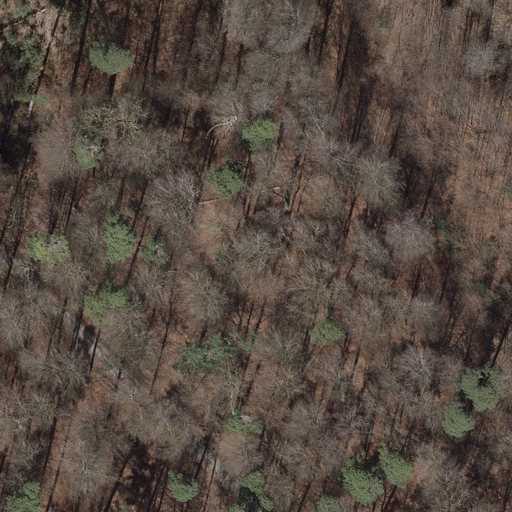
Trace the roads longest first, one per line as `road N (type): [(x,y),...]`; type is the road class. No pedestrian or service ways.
road 1 (track): [(359,0),(412,179),(511,401)]
road 2 (track): [(261,511),(0,254)]
